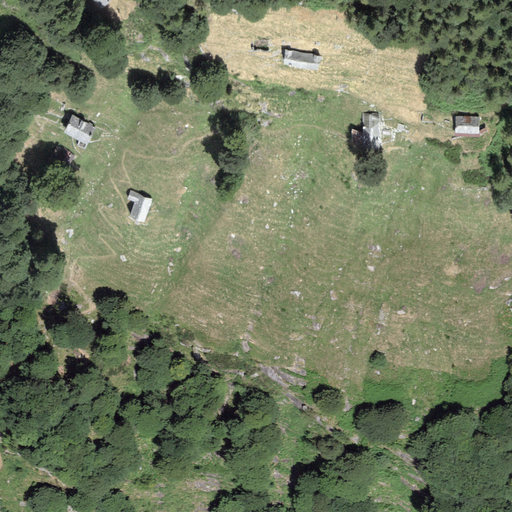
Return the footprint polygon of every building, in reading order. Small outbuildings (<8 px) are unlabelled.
[(111,0),(92,0),(100,9),(111,0)] [(284,50),(283,64),(318,70),(320,56),(284,50)] [(381,143),(380,114),(362,114),(362,143),(381,143)] [(63,132),(75,139),(84,122),(72,115),(63,132)] [(479,117),(455,116),(455,134),(479,134),(479,117)] [(84,149),(96,128),(84,122),(75,139),(79,141),(77,145),(84,149)] [(58,177),(75,157),(64,147),(47,168),(58,177)] [(143,222),(151,199),(142,196),(137,193),(130,190),(126,199),(134,202),(129,218),(143,222)]
